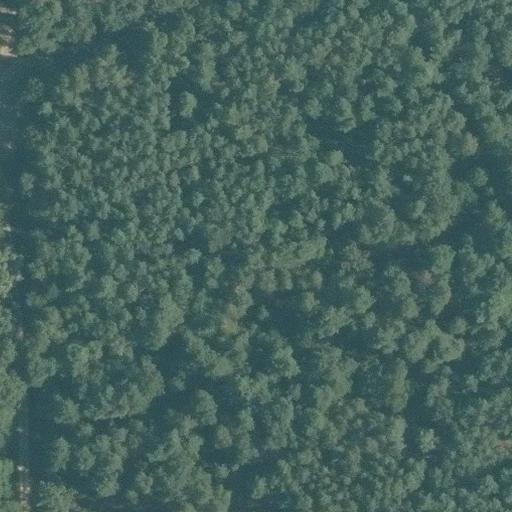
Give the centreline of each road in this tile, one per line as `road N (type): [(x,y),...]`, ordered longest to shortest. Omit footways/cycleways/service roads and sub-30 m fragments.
road 1 (track): [(0,33),(21,72),(27,511)]
road 2 (unclassified): [(0,90),(31,66),(220,0)]
